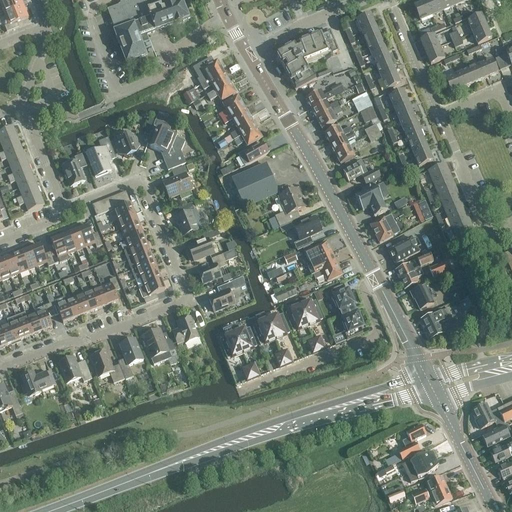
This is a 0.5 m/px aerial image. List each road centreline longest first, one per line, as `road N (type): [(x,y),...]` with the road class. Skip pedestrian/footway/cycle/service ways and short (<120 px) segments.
road 1 (residential): [(0,369),(188,297),(139,179),(63,206)]
road 2 (tertiary): [(427,377),(246,50)]
road 3 (tertiary): [(48,511),(282,425)]
road 4 (tertiary): [(282,425),(435,392)]
road 5 (tertiary): [(427,377),(282,425)]
road 6 (residential): [(118,92),(159,76),(172,52),(228,13)]
road 7 (residential): [(491,242),(437,115)]
road 8 (tertiary): [(495,511),(435,392)]
road 9 (residential): [(437,115),(391,0)]
road 10 (residential): [(359,0),(246,50)]
